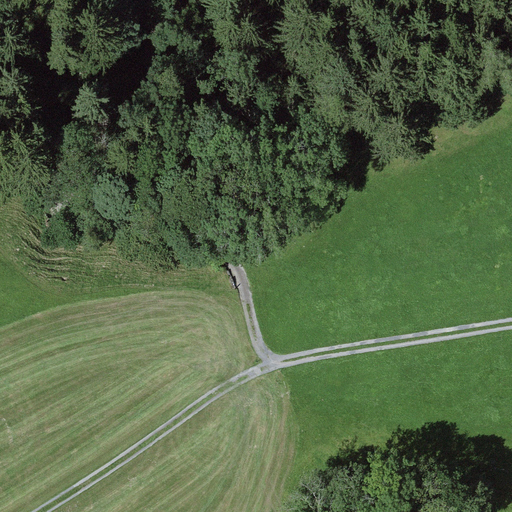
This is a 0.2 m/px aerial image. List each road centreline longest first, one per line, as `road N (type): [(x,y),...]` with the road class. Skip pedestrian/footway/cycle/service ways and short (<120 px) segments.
road 1 (track): [(270,366),(230,258),(76,182),(0,168)]
road 2 (track): [(270,366),(40,511)]
road 3 (track): [(511,324),(270,366)]
